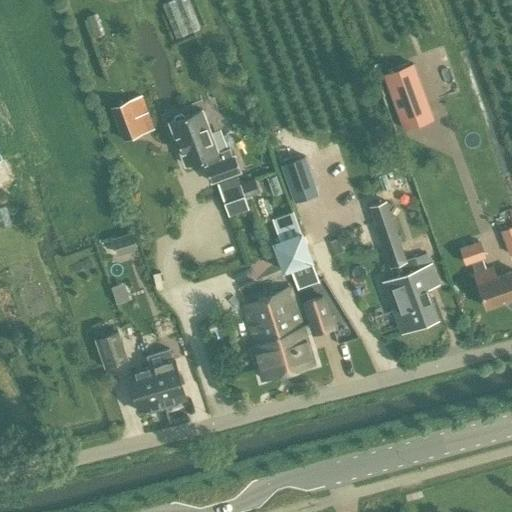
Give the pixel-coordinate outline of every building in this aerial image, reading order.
[(166,0),(164,1),(177,36),(202,26),(192,0),(166,0)] [(413,63),(383,75),(403,129),(433,118),(413,63)] [(142,95),(111,106),(124,139),(141,133),(134,116),(148,111),(142,95)] [(173,121),(170,122),(186,165),(205,158),(207,165),(205,165),(210,181),(239,170),(234,155),(232,156),(229,148),(217,152),(202,110),(184,117),(181,113),(173,117),(173,121)] [(316,162),(288,172),(302,210),(330,200),(316,162)] [(235,180),(217,186),(228,216),(246,210),(235,180)] [(405,261),(384,201),(369,206),(390,267),(405,261)] [(318,282),(293,213),(273,221),(279,237),(275,239),(276,243),(273,244),(283,271),(291,269),(298,289),(299,289),(318,282)] [(508,255),(511,254),(511,227),(500,232),(508,255)] [(112,238),(117,254),(135,249),(130,232),(112,238)] [(479,241),(459,248),(465,263),(471,261),(481,258),(484,257),(479,241)] [(405,261),(390,267),(394,278),(383,282),(401,333),(438,320),(427,290),(438,286),(430,265),(419,269),(415,258),(405,261)] [(491,267),(474,273),(479,289),(485,307),(511,298),(511,270),(494,277),(491,267)] [(119,301),(131,297),(126,282),(114,286),(119,301)] [(291,290),(243,306),(256,344),(252,345),(253,349),(262,346),(264,345),(265,345),(266,344),(277,340),(276,339),(303,330),(302,326),(303,326),(291,290)] [(262,346),(253,349),(263,378),(314,362),(305,334),(313,331),(313,333),(329,328),(333,327),(323,297),(303,304),(304,306),(310,323),(303,326),(302,326),(303,330),(276,339),(277,340),(266,344),(265,345),(264,345),(262,346)] [(17,300),(7,302),(11,325),(21,323),(17,300)] [(118,332),(96,339),(105,367),(128,359),(118,332)] [(170,349),(148,355),(151,366),(163,405),(165,404),(167,407),(179,404),(178,400),(186,398),(174,359),(173,359),(170,349)] [(163,405),(151,366),(128,373),(140,412),(148,409),(149,413),(162,409),(160,405),(163,405)]
